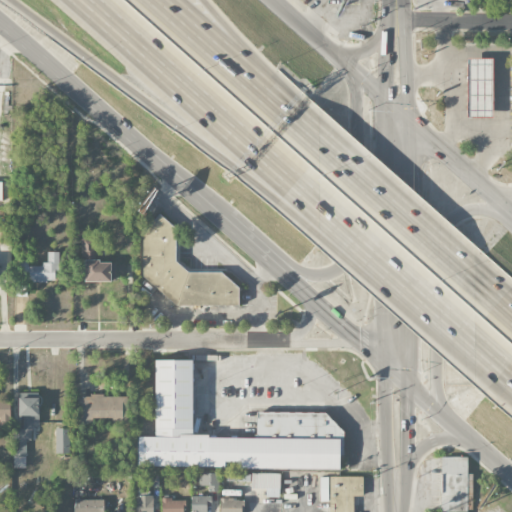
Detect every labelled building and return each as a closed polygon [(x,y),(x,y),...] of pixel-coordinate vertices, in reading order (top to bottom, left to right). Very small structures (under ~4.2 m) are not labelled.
[(493,118),(493,58),(466,58),(466,118),(493,118)] [(221,272),(189,272),(176,261),(176,228),(159,214),(143,233),(143,277),(177,305),(239,305),(239,287),(221,272)] [(0,243),(7,244),(8,226),(0,225),(0,243)] [(95,257),(95,238),(82,238),(81,256),(95,257)] [(29,265),(29,259),(20,260),(21,282),(55,281),(55,272),(60,272),(59,252),(47,252),(48,265),(29,265)] [(111,282),(111,261),(86,261),(85,281),(111,282)] [(137,466),(339,469),(340,413),(257,412),(257,437),(192,436),(193,360),(156,359),(155,437),(138,436),(137,466)] [(26,468),(26,440),(31,440),(32,423),(38,423),(39,393),(18,393),(18,416),(23,416),(23,429),(14,429),(13,468),(26,468)] [(128,424),(127,395),(79,396),(79,424),(93,424),(93,418),(112,418),(113,424),(128,424)] [(0,425),(9,425),(9,400),(0,400),(0,425)] [(55,428),(55,454),(69,454),(70,428),(55,428)] [(472,511),(472,475),(467,475),(467,457),(441,457),(441,511),(467,511),(472,511)] [(219,473),(199,473),(199,486),(209,486),(209,491),(219,492),(219,473)] [(252,488),(266,488),(266,497),(279,497),(280,473),(252,473),(252,488)] [(363,476),(329,477),(329,511),(354,511),(354,496),(363,496),(363,476)] [(153,511),(153,496),(136,496),(136,511),(153,511)] [(190,511),(207,511),(207,505),(211,505),(211,496),(191,496),(190,511)] [(74,511),(104,511),(105,500),(75,499),(74,511)] [(162,511),(184,511),(184,499),(162,500),(162,511)] [(242,511),(242,499),(221,499),(220,511),(242,511)]
